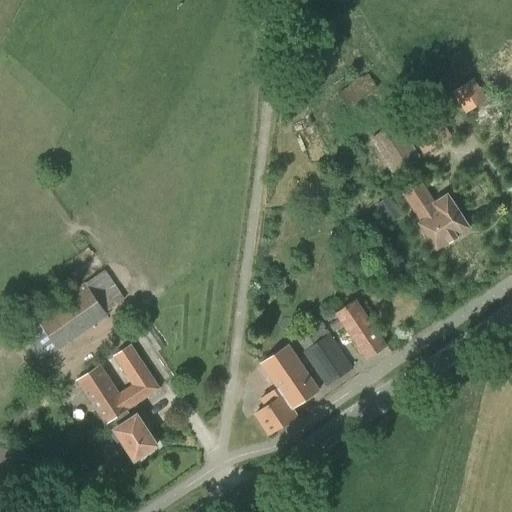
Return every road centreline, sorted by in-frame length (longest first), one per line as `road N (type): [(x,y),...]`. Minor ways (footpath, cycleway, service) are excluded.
road 1 (unclassified): [(259,0),(267,98),(219,465),(239,496)]
road 2 (secondary): [(239,496),(511,317)]
